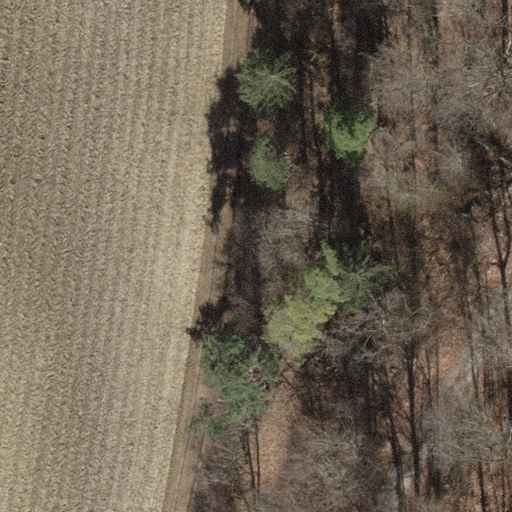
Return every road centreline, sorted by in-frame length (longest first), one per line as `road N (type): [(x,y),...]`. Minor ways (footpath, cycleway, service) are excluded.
road 1 (track): [(174,511),(206,344),(245,0)]
road 2 (track): [(389,511),(511,277)]
